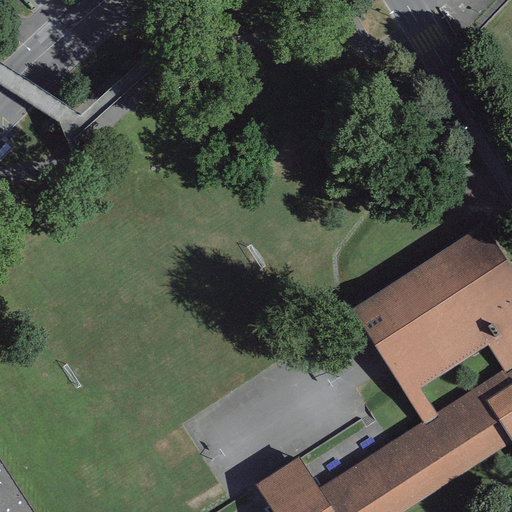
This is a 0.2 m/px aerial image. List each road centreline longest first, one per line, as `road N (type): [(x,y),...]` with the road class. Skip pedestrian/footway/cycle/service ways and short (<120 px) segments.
road 1 (residential): [(511,184),(403,0)]
road 2 (residential): [(95,0),(0,91)]
